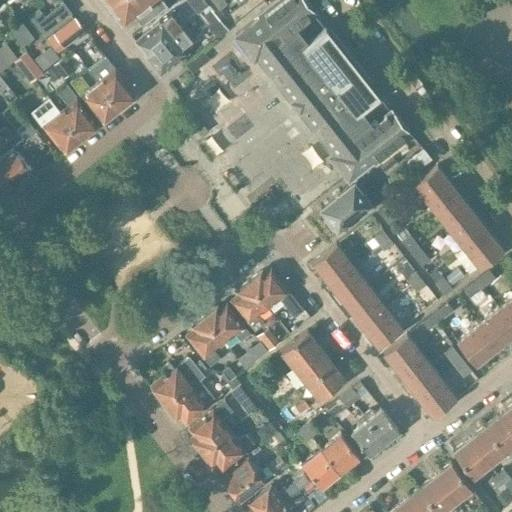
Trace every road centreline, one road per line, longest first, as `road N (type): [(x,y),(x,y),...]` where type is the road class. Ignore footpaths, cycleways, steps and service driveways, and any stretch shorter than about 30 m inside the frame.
road 1 (residential): [(423,434),(272,240),(250,247),(108,355)]
road 2 (residential): [(1,225),(155,98),(149,76),(88,0)]
road 3 (residential): [(511,223),(344,0)]
road 4 (residential): [(226,511),(108,355)]
road 5 (residential): [(108,355),(1,225)]
road 6 (residential): [(324,511),(423,434)]
